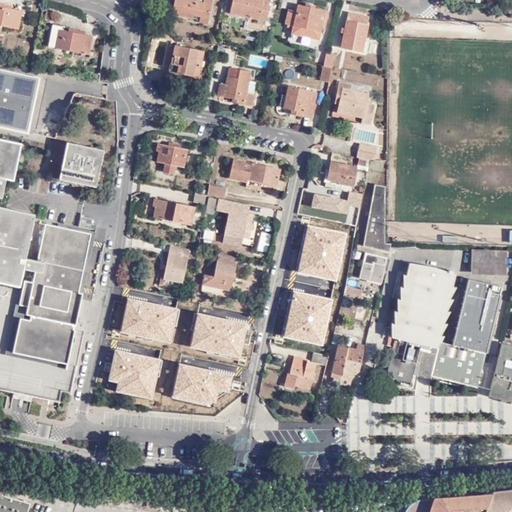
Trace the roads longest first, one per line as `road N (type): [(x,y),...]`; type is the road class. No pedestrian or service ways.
road 1 (primary): [(0,458),(72,476),(256,491),(511,479)]
road 2 (residential): [(240,467),(306,148),(299,137),(139,108)]
road 3 (residential): [(139,108),(78,430)]
road 4 (primary): [(511,466),(332,479),(240,475)]
road 5 (primary): [(240,475),(71,458),(0,440)]
